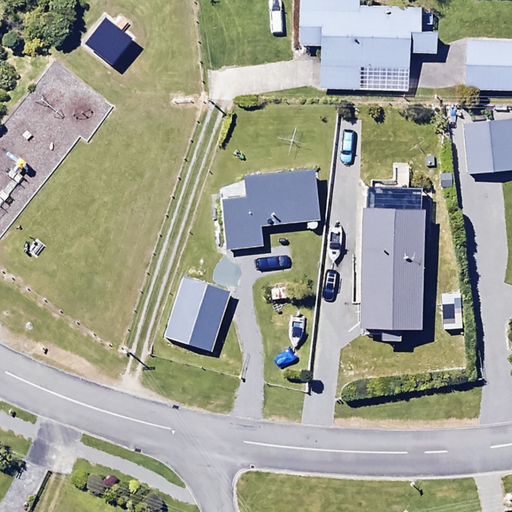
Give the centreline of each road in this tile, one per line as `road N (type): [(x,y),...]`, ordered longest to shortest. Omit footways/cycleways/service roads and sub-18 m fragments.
road 1 (tertiary): [(208,439),(401,454),(511,443)]
road 2 (tertiary): [(0,369),(82,405),(208,439)]
